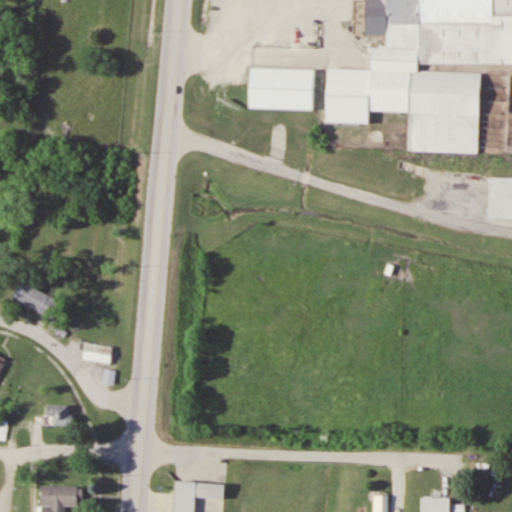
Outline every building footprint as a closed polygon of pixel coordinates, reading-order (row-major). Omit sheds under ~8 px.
[(511,65),(375,63),(376,0),(511,0),(511,65)] [(253,65),(252,107),(317,108),(318,66),(253,65)] [(330,67),(476,74),(472,151),(411,148),(413,112),(375,110),(375,125),(327,123),(330,67)] [(511,176),(489,177),(489,218),(511,218),(511,176)] [(12,299),(53,320),(62,302),(21,281),(12,299)] [(111,363),(113,345),(84,343),(83,361),(111,363)] [(116,372),(106,369),(103,381),(112,384),(116,372)] [(49,406),(49,425),(72,425),(72,406),(49,406)] [(195,511),(197,496),(225,498),(226,484),(177,480),(174,511),(195,511)] [(80,486),(43,485),(42,511),(66,511),(66,505),(79,505),(80,486)] [(388,511),(389,495),(375,494),(374,511),(388,511)] [(452,496),(452,511),(422,511),(422,496),(452,496)]
